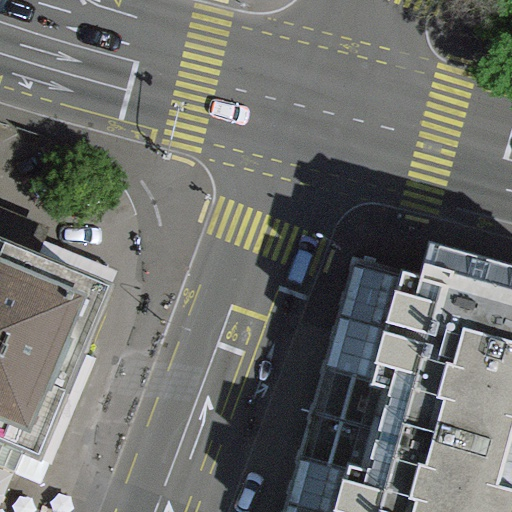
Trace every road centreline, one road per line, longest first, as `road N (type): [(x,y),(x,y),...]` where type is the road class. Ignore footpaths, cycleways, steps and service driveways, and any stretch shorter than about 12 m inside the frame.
road 1 (tertiary): [(325,115),(173,511)]
road 2 (primary): [(0,19),(325,115)]
road 3 (primary): [(325,115),(511,165)]
road 4 (tertiary): [(380,0),(325,115)]
